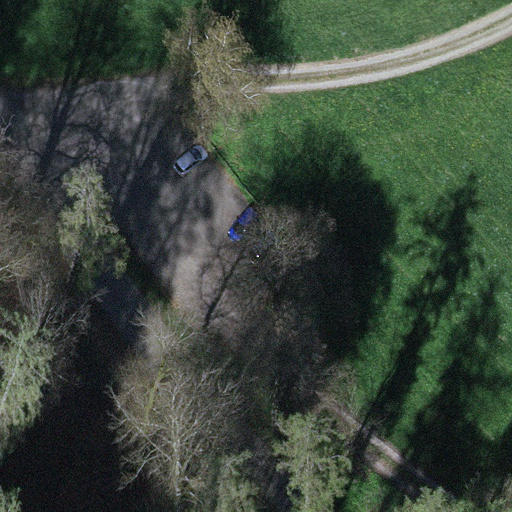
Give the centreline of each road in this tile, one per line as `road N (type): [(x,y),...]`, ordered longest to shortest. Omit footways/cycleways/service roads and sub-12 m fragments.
road 1 (track): [(511,14),(396,56),(145,93),(35,127)]
road 2 (unclassified): [(0,145),(313,511)]
road 3 (track): [(236,331),(456,511)]
